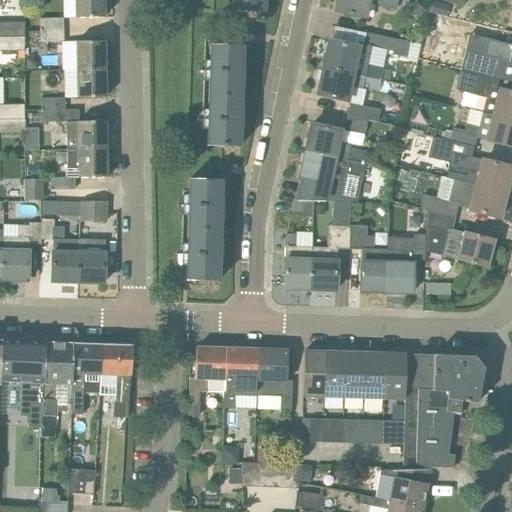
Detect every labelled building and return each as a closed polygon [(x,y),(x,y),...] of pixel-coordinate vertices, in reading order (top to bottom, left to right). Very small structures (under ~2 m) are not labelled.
[(103,0),(72,0),(73,18),(104,17),(103,0)] [(263,12),(263,0),(229,0),(229,11),(263,12)] [(396,9),(398,0),(336,0),(334,10),(367,17),(370,3),(396,9)] [(448,4),(432,0),(431,0),(428,12),(445,16),(448,4)] [(424,9),(416,1),(409,8),(417,16),(424,9)] [(38,30),(63,29),(63,18),(37,18),(38,30)] [(23,22),(0,22),(0,36),(23,36),(23,32),(23,22)] [(63,29),(38,30),(38,43),(63,42),(63,29)] [(410,42),(377,35),(365,33),(362,43),(362,44),(386,49),(392,51),(392,55),(406,58),(410,42)] [(0,50),(24,50),(23,36),(0,36),(0,50)] [(511,45),(487,39),(479,74),(499,79),(503,60),(511,62),(511,45)] [(74,69),(105,68),(105,41),(74,41),(74,69)] [(355,74),(381,80),(383,69),(384,67),(382,67),(386,49),(362,44),(362,43),(357,42),(356,47),(327,41),(322,68),(355,74)] [(238,147),(239,130),(242,46),(208,45),(204,145),(238,147)] [(37,70),(37,63),(33,59),(25,59),(25,70),(37,70)] [(105,68),(74,69),(75,98),(106,97),(105,68)] [(352,86),(355,74),(322,68),(316,93),(349,100),(352,86)] [(381,80),(389,81),(391,71),(383,69),(381,80)] [(499,79),(479,74),(460,69),(455,89),(485,97),(481,113),(511,119),(511,93),(497,89),(499,79)] [(378,92),(381,80),(355,74),(352,86),(378,92)] [(40,110),(64,110),(64,98),(39,98),(40,110)] [(346,116),(368,121),(371,107),(349,102),(346,116)] [(0,118),(24,118),(24,104),(0,104),(0,118)] [(106,121),(77,122),(77,109),(64,110),(40,110),(40,122),(66,122),(67,149),(76,149),(106,149),(106,121)] [(511,146),(511,119),(481,113),(477,127),(465,124),(464,131),(451,127),(448,141),(474,148),(476,138),(511,146)] [(365,133),(368,121),(346,116),(343,128),(365,133)] [(24,118),(0,118),(0,132),(24,132),(24,118)] [(304,151),(363,163),(365,153),(365,151),(349,148),(349,146),(340,144),(343,131),(310,124),(304,151)] [(413,150),(429,155),(433,139),(417,135),(413,150)] [(474,148),(448,141),(433,137),(433,139),(429,155),(428,158),(449,163),(445,177),(453,179),(464,182),(474,185),(504,193),(511,167),(471,157),(474,148)] [(106,149),(76,149),(76,178),(107,177),(106,149)] [(361,172),(363,163),(304,151),(298,179),(299,179),(299,177),(306,179),(302,202),(313,202),(337,202),(344,172),(360,176),(361,172)] [(49,190),(74,189),(73,177),(49,178),(49,190)] [(23,201),(43,200),(43,179),(23,180),(23,189),(23,201)] [(217,281),(218,265),(220,180),(188,179),(185,280),(217,281)] [(474,185),(464,182),(453,179),(448,201),(423,194),(419,209),(426,211),(455,218),(458,206),(468,208),(467,210),(498,217),(504,193),(474,185)] [(106,223),(107,201),(81,200),(80,222),(106,223)] [(41,216),(57,216),(57,202),(41,201),(41,216)] [(313,202),(302,202),(293,201),(288,217),(313,217),(313,202)] [(323,205),(315,205),(315,215),(323,215),(323,205)] [(452,229),(455,218),(426,211),(426,224),(449,230),(442,256),(454,259),(486,267),(493,240),(462,232),(452,229)] [(76,282),(78,251),(78,239),(63,238),(63,227),(53,227),(53,220),(41,219),(41,223),(40,240),(52,240),(50,282),(76,282)] [(40,240),(41,223),(27,222),(27,226),(17,226),(16,237),(3,236),(1,236),(1,239),(0,272),(0,279),(27,281),(28,245),(40,245),(40,240)] [(449,230),(426,224),(425,235),(424,251),(430,253),(442,256),(449,230)] [(348,249),(349,226),(327,225),(326,247),(310,247),(309,289),(334,290),(336,249),(348,249)] [(385,292),(386,249),(372,249),(372,237),(366,237),(366,226),(349,226),(348,249),(360,250),(359,291),(385,292)] [(309,289),(310,247),(295,246),(296,234),(284,234),(283,289),(309,289)] [(386,249),(385,292),(411,293),(413,260),(424,260),(424,251),(425,235),(412,234),(412,238),(402,238),(402,250),(386,249)] [(78,251),(76,282),(103,283),(104,251),(78,251)] [(425,295),(437,295),(437,284),(425,284),(425,295)] [(28,416),(28,429),(41,430),(44,343),(1,342),(0,373),(0,381),(12,382),(21,383),(20,416),(28,416)] [(70,385),(72,345),(72,344),(44,343),(41,430),(40,435),(55,435),(55,411),(70,412),(70,405),(70,385)] [(102,375),(101,346),(72,345),(70,385),(70,405),(82,405),(83,393),(98,393),(98,396),(101,396),(102,375)] [(102,375),(101,396),(115,396),(114,417),(125,418),(127,418),(129,388),(131,347),(101,346),(102,375)] [(224,392),(225,349),(195,348),(194,378),(189,378),(189,391),(187,415),(198,415),(199,391),(224,392)] [(257,381),(257,350),(225,349),(224,392),(223,409),(234,409),(234,393),(256,393),(256,381),(257,381)] [(256,381),(256,393),(280,394),(280,411),(291,411),(292,382),(286,381),(287,351),(257,350),(257,381),(256,381)] [(324,353),(324,352),(304,351),(302,397),(322,398),(324,353)] [(343,398),(344,354),(324,353),(322,398),(322,399),(343,399),(343,398)] [(365,354),(365,353),(344,353),(344,354),(343,398),(363,399),(365,354)] [(384,399),(385,355),(365,354),(363,399),(363,400),(384,401),(384,399)] [(404,400),(406,354),(385,354),(385,355),(384,399),(404,400)] [(453,413),(459,414),(461,402),(477,404),(483,369),(472,357),(406,354),(404,400),(404,422),(403,445),(402,468),(452,468),(454,456),(448,455),(453,413)] [(320,443),(320,419),(308,419),(308,430),(308,443),(320,443)] [(332,443),(332,420),(320,419),(320,443),(332,443)] [(343,444),(344,420),(332,420),(332,443),(343,444)] [(355,444),(356,420),(344,420),(343,444),(355,444)] [(367,444),(368,421),(356,420),(355,444),(367,444)] [(379,445),(380,421),(368,421),(367,444),(379,445)] [(391,445),(391,421),(380,421),(379,445),(391,445)] [(403,445),(404,422),(391,421),(391,445),(403,445)] [(237,446),(222,446),(222,463),(237,463),(237,446)] [(265,464),(270,464),(270,449),(256,449),(256,464),(265,464)] [(254,487),(254,463),(241,463),(241,469),(242,484),(242,487),(254,487)] [(265,488),(265,464),(256,464),(254,463),(254,487),(265,488)] [(276,488),(277,464),(270,464),(265,464),(265,488),(276,488)] [(287,489),(289,465),(277,464),(276,488),(287,489)] [(298,489),(301,465),(289,465),(287,489),(298,489)] [(301,465),(299,480),(310,482),(312,467),(301,465)] [(81,493),(82,469),(69,469),(67,492),(81,493)] [(228,485),(242,484),(241,469),(227,470),(228,485)] [(375,498),(389,501),(422,507),(426,484),(429,469),(380,470),(375,498)] [(65,511),(66,505),(66,502),(59,502),(59,496),(56,496),(56,486),(41,485),(39,511),(65,511)] [(318,510),(321,496),(297,492),(294,506),(318,510)] [(421,511),(422,507),(389,501),(375,498),(362,496),(360,505),(387,510),(386,511),(421,511)]
